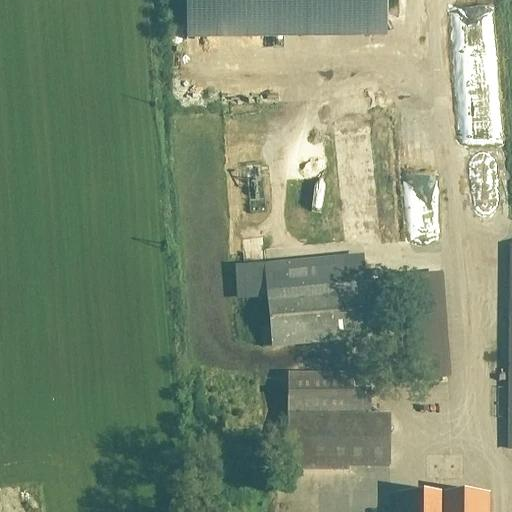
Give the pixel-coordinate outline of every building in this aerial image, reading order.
[(380,0),(183,0),(183,35),(381,35),(380,0)] [(398,176),(415,175),(412,119),(395,120),(398,176)] [(358,257),(258,265),(261,298),(265,349),(365,341),(358,257)] [(237,300),(261,298),(258,265),(234,267),(237,300)] [(448,379),(439,272),(391,276),(399,382),(448,379)] [(283,415),(366,415),(366,375),(283,375),(283,415)] [(366,415),(283,415),(283,465),(385,465),(385,415),(366,415)] [(435,511),(436,493),(393,493),(393,511),(435,511)] [(485,511),(485,493),(436,493),(435,511),(485,511)]
